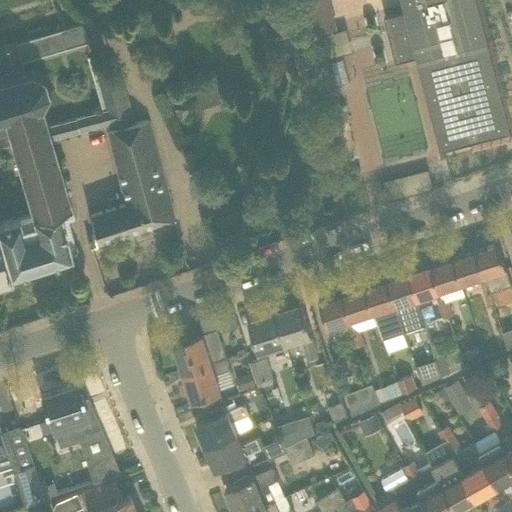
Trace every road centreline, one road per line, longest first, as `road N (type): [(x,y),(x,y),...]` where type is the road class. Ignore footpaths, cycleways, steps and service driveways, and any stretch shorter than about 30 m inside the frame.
road 1 (residential): [(108,322),(511,190)]
road 2 (residential): [(184,511),(108,322)]
